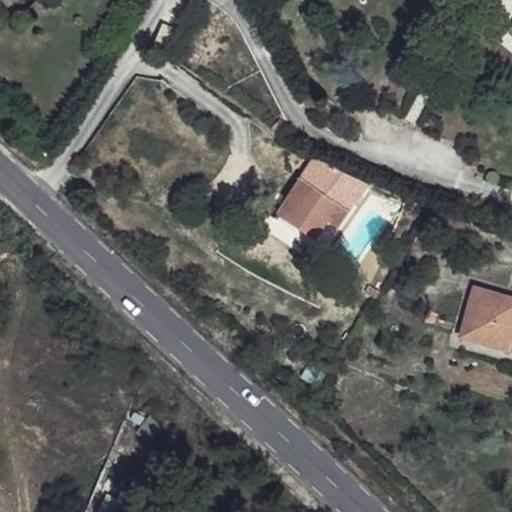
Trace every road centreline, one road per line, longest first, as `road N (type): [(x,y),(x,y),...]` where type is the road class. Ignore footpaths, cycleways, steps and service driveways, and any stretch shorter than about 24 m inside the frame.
road 1 (primary): [(32,202),(361,511)]
road 2 (unknown): [(242,0),(322,128),(511,194)]
road 3 (residential): [(163,0),(32,202)]
